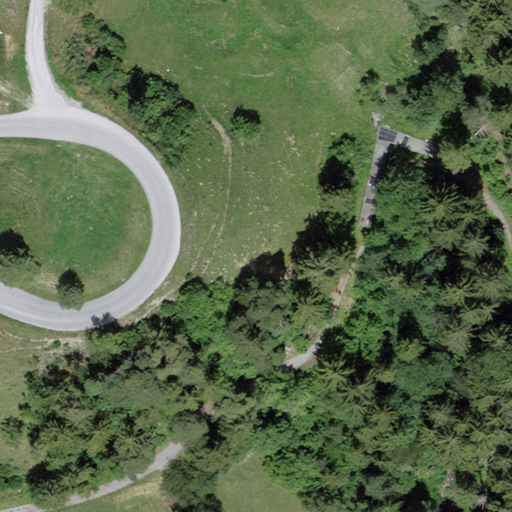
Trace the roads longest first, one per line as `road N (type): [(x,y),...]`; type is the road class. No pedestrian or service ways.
road 1 (unclassified): [(0,131),(77,132),(113,142),(164,187),(173,221),(166,273),(118,316),(75,325),(0,302)]
road 2 (track): [(42,0),(40,44),(56,130)]
